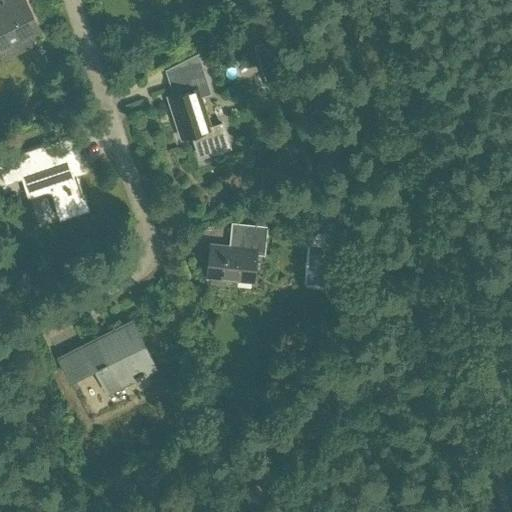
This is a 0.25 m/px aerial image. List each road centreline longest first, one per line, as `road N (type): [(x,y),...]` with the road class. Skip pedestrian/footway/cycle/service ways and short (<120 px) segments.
road 1 (track): [(511,498),(370,0)]
road 2 (residential): [(0,346),(134,276),(148,254),(147,227),(69,0)]
